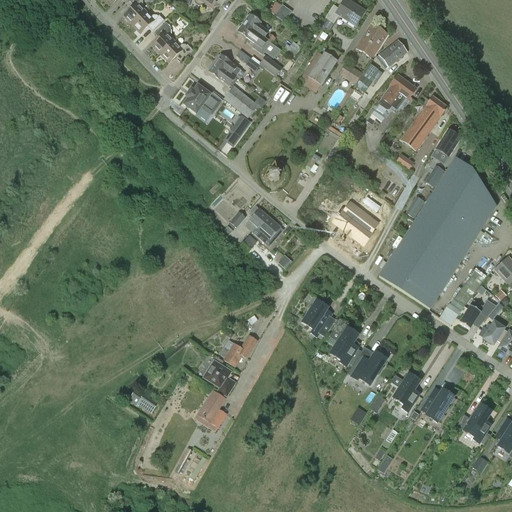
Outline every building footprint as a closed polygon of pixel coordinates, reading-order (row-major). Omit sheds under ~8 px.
[(122,17),(131,26),(145,12),(141,7),(142,6),(142,1),(140,0),(130,0),(127,4),(131,8),(122,17)] [(225,0),(197,0),(211,10),(216,3),(221,7),(225,0)] [(352,4),(345,0),(344,0),(338,10),(332,6),(324,19),(323,19),(318,28),(327,34),(337,18),(354,28),(363,14),(351,6),(352,4)] [(291,13),(281,6),(274,17),(283,24),(291,13)] [(150,17),(145,12),(131,26),(139,35),(148,26),(153,31),(163,21),(158,16),(157,17),(156,16),(151,16),(150,17)] [(245,20),(243,24),(266,42),(267,41),(271,44),(274,39),(269,35),(265,40),(263,39),(267,33),(258,27),(260,24),(248,16),(247,16),(245,19),(245,20)] [(150,47),(159,56),(174,42),(169,37),(170,36),(170,31),(169,29),(170,29),(165,23),(155,33),(160,38),(150,47)] [(267,41),(266,42),(243,24),(240,27),(238,27),(236,30),(237,32),(236,32),(254,45),(251,49),(263,57),(265,54),(274,60),(280,51),(271,44),(267,41)] [(387,35),(370,24),(354,49),(371,60),(387,35)] [(305,43),(300,40),(296,45),(292,43),(289,48),(286,45),(282,50),(293,59),(305,43)] [(406,54),(397,41),(378,56),(387,69),(406,54)] [(174,42),(159,56),(168,64),(177,56),(181,60),(191,51),(186,45),(185,46),(184,45),(179,45),(178,46),(174,42)] [(336,62),(323,54),(307,79),(320,87),(336,62)] [(223,70),(238,81),(244,74),(240,71),(236,68),(230,64),(231,64),(220,56),(219,56),(217,56),(213,62),(223,70)] [(281,70),(265,58),(259,66),(275,78),(281,70)] [(258,67),(249,60),(245,66),(254,72),(258,67)] [(238,82),(238,81),(223,70),(213,62),(207,70),(208,72),(207,72),(219,81),(219,80),(228,87),(234,80),(238,82)] [(361,75),(345,64),(338,75),(355,86),(361,75)] [(370,66),(354,88),(355,89),(334,122),(338,125),(357,96),(360,92),(363,94),(371,83),(369,82),(372,79),(377,82),(382,75),(377,71),(370,66)] [(415,91),(396,77),(388,88),(389,88),(378,104),(378,107),(376,109),(374,107),(372,111),(374,112),(370,116),(381,124),(384,120),(384,121),(391,112),(397,116),(399,114),(400,115),(411,100),(409,99),(415,91)] [(256,107),(232,88),(223,100),(247,119),(256,107)] [(209,107),(214,111),(222,100),(207,89),(204,93),(202,92),(200,95),(194,90),(185,102),(203,115),(209,107)] [(447,109),(431,97),(424,107),(399,141),(415,152),(447,109)] [(324,118),(330,123),(334,117),(329,112),(324,118)] [(250,124),(241,117),(230,132),(240,139),(250,124)] [(460,139),(447,131),(435,150),(447,158),(460,139)] [(471,170),(454,160),(378,278),(429,311),(476,239),(479,241),(484,234),(481,231),(495,208),(471,170)] [(403,160),(401,166),(410,168),(412,163),(403,160)] [(279,178),(279,175),(279,172),(277,170),(274,168),(271,168),(268,170),(266,172),(266,175),(266,178),(268,180),(271,182),(274,182),(277,180),(279,178)] [(361,189),(357,199),(380,208),(384,198),(361,189)] [(343,213),(334,224),(363,246),(372,235),(370,233),(376,226),(350,206),(344,214),(343,213)] [(255,229),(265,217),(258,210),(257,211),(254,209),(248,215),(251,218),(247,222),(248,223),(243,228),(250,233),(254,228),(255,229)] [(244,218),(238,213),(229,224),(235,229),(244,218)] [(279,229),(265,217),(255,229),(251,233),(265,245),(272,236),(275,239),(281,232),(278,229),(279,229)] [(227,227),(222,232),(227,237),(232,232),(227,227)] [(256,243),(248,237),(239,247),(246,254),(256,243)] [(511,281),(511,263),(508,258),(493,271),(507,286),(511,281)] [(316,338),(318,335),(323,339),(334,322),(322,314),(320,312),(324,307),(316,302),(311,310),(309,309),(305,315),(307,316),(303,322),(306,325),(305,327),(308,329),(312,331),(309,334),(316,338)] [(483,323),(495,308),(487,303),(482,309),(473,303),(470,308),(469,308),(458,324),(469,331),(477,318),(483,323)] [(449,326),(458,312),(449,305),(439,319),(449,326)] [(495,342),(500,345),(507,334),(502,331),(503,330),(493,323),(482,340),(492,346),(495,342)] [(354,334),(346,329),(341,337),(340,336),(336,342),(337,343),(331,353),(335,356),(333,358),(336,360),(340,362),(338,364),(345,368),(346,366),(357,349),(351,345),(356,338),(357,336),(354,334)] [(510,351),(511,352),(511,335),(508,333),(507,334),(500,345),(497,350),(507,356),(510,351)] [(256,343),(247,337),(239,350),(233,345),(222,362),(234,369),(241,358),(245,360),(256,343)] [(368,363),(363,359),(350,378),(357,382),(358,380),(364,384),(366,382),(370,385),(376,375),(378,375),(382,369),(380,368),(385,361),(378,355),(374,361),(371,359),(368,363)] [(236,384),(227,379),(230,374),(212,363),(202,379),(220,390),(217,393),(226,399),(236,384)] [(394,376),(390,383),(399,389),(393,398),(397,400),(396,402),(399,404),(403,406),(400,410),(407,414),(409,411),(419,396),(413,392),(418,384),(419,382),(416,380),(408,375),(403,382),(394,376)] [(136,408),(137,406),(150,415),(157,404),(142,395),(141,397),(135,393),(128,403),(136,408)] [(224,400),(212,393),(194,421),(214,434),(226,415),(218,410),(224,400)] [(435,402),(429,399),(420,411),(426,415),(425,417),(432,422),(433,420),(437,422),(443,414),(444,415),(448,409),(447,408),(453,398),(445,393),(440,400),(437,398),(435,402)] [(370,411),(378,415),(385,400),(377,396),(370,411)] [(479,443),(490,426),(484,423),(490,415),(491,413),(488,411),(480,406),(475,414),(473,413),(469,419),(471,420),(464,430),(468,433),(467,435),(470,437),(473,439),(472,441),(478,445),(479,443)] [(359,425),(366,414),(357,408),(350,419),(359,425)] [(508,431),(502,427),(495,438),(501,442),(497,448),(504,453),(505,450),(509,453),(511,448),(511,428),(510,427),(508,431)] [(173,473),(175,474),(176,475),(189,451),(186,449),(173,473)] [(378,451),(371,467),(386,473),(393,457),(378,451)] [(471,468),(481,474),(488,462),(478,456),(471,468)] [(202,457),(187,481),(188,481),(192,483),(207,460),(202,457)]
